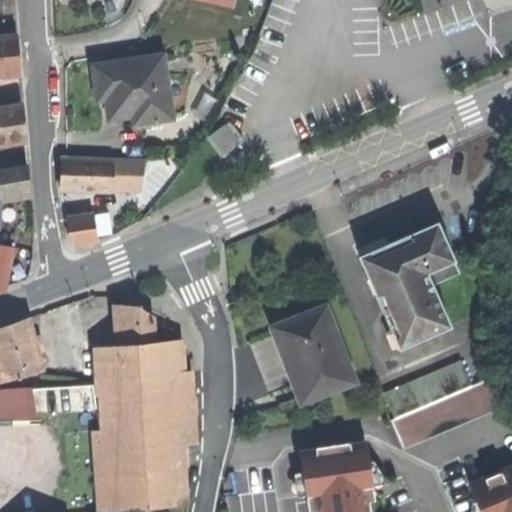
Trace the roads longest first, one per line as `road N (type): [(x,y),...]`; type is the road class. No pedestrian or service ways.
road 1 (secondary): [(173,242),(511,93)]
road 2 (residential): [(202,511),(218,445),(213,326),(173,242)]
road 3 (residential): [(60,287),(38,51)]
road 4 (unclassified): [(38,51),(111,40),(147,0)]
road 5 (secondary): [(60,287),(173,242)]
